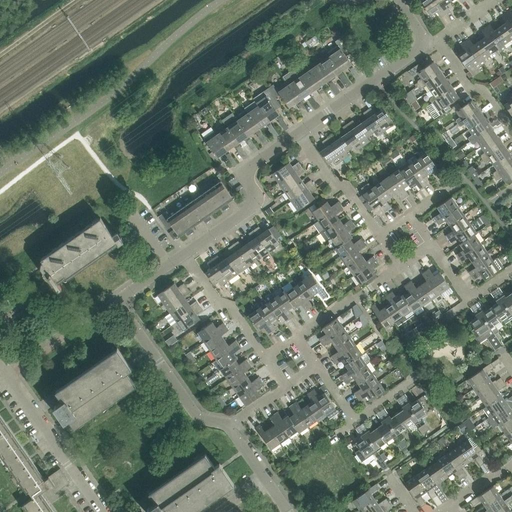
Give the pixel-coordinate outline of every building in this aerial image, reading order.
[(440,18),(445,15),(434,0),(422,0),(420,2),(430,16),(436,12),(440,18)] [(445,5),(451,1),(450,0),(434,0),(445,15),(450,12),(445,5)] [(511,22),(506,13),(501,17),(505,23),(499,27),(509,41),(511,39),(511,22)] [(509,41),(499,27),(494,31),(489,25),(485,28),(501,51),(505,47),(504,45),(509,41)] [(339,33),(336,28),(331,31),(334,36),(339,33)] [(496,54),(501,51),(485,28),(480,31),(484,37),(479,41),(489,55),(494,52),(496,54)] [(328,53),(341,72),(348,67),(351,72),(355,70),(345,56),(352,51),(342,36),(335,41),(338,46),(328,53)] [(489,55),(479,41),(473,45),(469,39),(464,42),(480,65),(485,62),(483,60),(489,55)] [(475,68),(480,65),(464,42),(460,46),(464,51),(458,56),(468,70),(474,66),(475,68)] [(345,77),(341,72),(328,53),(317,60),(330,79),(337,74),(341,79),(345,77)] [(282,54),(277,57),(282,65),(287,61),(282,54)] [(334,84),(330,79),(317,60),(307,67),(320,86),(327,81),(331,87),(334,84)] [(439,71),(433,62),(422,69),(418,64),(408,71),(412,77),(417,73),(421,78),(417,81),(417,83),(418,86),(439,71)] [(324,91),(320,86),(307,67),(297,74),(310,93),(317,89),(320,94),(324,91)] [(314,99),(310,93),(297,74),(293,69),(283,76),(287,81),(286,82),(299,100),(306,96),(310,101),(314,99)] [(430,91),(445,80),(439,71),(418,86),(420,88),(422,88),(426,86),(430,91)] [(431,103),(452,89),(445,80),(430,91),(433,96),(429,99),(429,101),(431,103)] [(303,106),(299,100),(286,82),(276,89),(273,84),(268,88),(275,98),(280,94),(289,108),(296,103),(300,108),(303,106)] [(270,101),(275,98),(268,88),(263,91),(266,96),(256,103),(269,122),(276,117),(279,122),(283,120),(270,101)] [(446,111),(444,108),(458,98),(452,89),(431,103),(440,116),(446,111)] [(457,124),(478,110),(471,100),(461,107),(459,104),(453,108),(455,111),(460,117),(456,120),(456,122),(457,124)] [(273,127),(269,122),(256,103),(255,101),(244,108),(245,110),(259,129),(266,124),(269,129),(273,127)] [(411,104),(415,111),(420,107),(415,101),(411,104)] [(373,106),(368,109),(383,131),(394,124),(383,108),(377,112),(373,106)] [(376,136),(383,131),(368,109),(363,113),(367,119),(362,123),(370,135),(374,132),(376,136)] [(262,134),(259,129),(245,110),(235,117),(248,136),(255,131),(259,137),(262,134)] [(468,130),(484,119),(478,110),(457,124),(459,127),(461,127),(465,124),(468,130)] [(248,144),(252,141),(248,136),(235,117),(232,113),(222,121),(225,124),(238,143),(245,139),(248,144)] [(469,142),(490,127),(484,119),(468,130),(472,135),(468,138),(468,140),(469,142)] [(370,135),(362,123),(357,126),(352,120),(347,124),(363,146),(369,141),(367,137),(370,135)] [(242,149),(238,143),(225,124),(214,132),(228,151),(234,146),(238,151),(242,149)] [(356,151),(363,146),(347,124),(342,127),(346,134),(341,137),(350,149),(353,147),(356,151)] [(480,147),(496,136),(490,127),(469,142),(471,144),(473,145),(477,142),(480,147)] [(231,156),(228,151),(214,132),(204,139),(212,151),(217,158),(224,153),(228,158),(231,156)] [(350,149),(341,137),(336,141),(332,135),(327,138),(342,160),(349,156),(346,152),(350,149)] [(409,138),(409,139),(412,143),(417,139),(414,136),(414,135),(409,138)] [(444,139),(448,144),(452,141),(449,136),(444,139)] [(482,160),(503,145),(496,136),(480,147),(484,153),(481,155),(480,157),(482,160)] [(335,165),(342,160),(327,138),(321,142),(326,148),(320,152),(328,164),(332,161),(335,165)] [(452,141),(448,144),(451,149),(456,146),(452,141)] [(493,165),(509,154),(503,145),(482,160),(483,162),(485,162),(489,160),(493,165)] [(393,158),(399,154),(396,149),(389,154),(393,158)] [(219,162),(217,158),(212,151),(210,153),(217,163),(219,162)] [(459,161),(464,157),(461,152),(456,156),(459,161)] [(417,159),(428,174),(433,171),(438,178),(442,175),(427,153),(417,159)] [(494,177),(511,164),(511,158),(509,154),(493,165),(496,170),(493,173),(493,175),(494,177)] [(391,160),(387,155),(380,160),(383,165),(391,160)] [(423,178),(428,174),(417,159),(409,165),(424,187),(428,185),(423,178)] [(278,183),(301,167),(298,162),(292,167),(289,162),(272,174),(278,183)] [(424,187),(409,165),(407,162),(398,168),(399,169),(398,170),(410,187),(415,183),(420,190),(424,187)] [(511,164),(494,177),(496,180),(498,180),(501,177),(505,183),(511,178),(511,164)] [(284,192),(301,180),(299,176),(305,172),(301,167),(278,183),(284,192)] [(472,168),(467,171),(473,180),(478,177),(472,168)] [(409,187),(410,187),(398,170),(390,176),(405,198),(409,195),(404,188),(408,185),(409,187)] [(401,200),(405,198),(390,176),(381,182),(391,197),(396,193),(401,200)] [(291,201),(314,185),(311,180),(304,184),(301,180),(284,192),(291,201)] [(203,193),(214,209),(219,206),(223,211),(229,207),(226,201),(232,197),(220,181),(204,192),(203,193)] [(386,200),(391,197),(381,182),(372,188),(387,210),(391,207),(386,200)] [(387,210),(372,188),(368,183),(361,188),(365,193),(363,195),(373,209),(378,206),(383,213),(387,210)] [(314,185),(291,201),(297,210),(314,199),(311,194),(317,190),(314,185)] [(203,193),(204,192),(203,191),(200,193),(201,195),(185,206),(196,222),(201,218),(205,224),(212,219),(208,214),(214,209),(203,193)] [(436,221),(458,206),(451,197),(437,207),(440,212),(433,217),(436,221)] [(312,211),(318,220),(340,205),(338,202),(331,207),(327,201),(312,211)] [(320,232),(339,219),(336,214),(343,209),(340,205),(318,220),(314,224),(320,232)] [(190,226),(196,222),(185,206),(169,217),(165,212),(158,217),(174,240),(178,236),(178,235),(184,231),(187,236),(194,231),(190,226)] [(449,225),(464,215),(458,206),(436,221),(439,225),(446,220),(449,225)] [(269,216),(274,212),(270,207),(265,210),(269,216)] [(448,239),(470,224),(464,215),(449,225),(453,230),(446,235),(448,239)] [(41,260),(43,263),(45,266),(41,269),(43,272),(42,272),(40,284),(54,286),(57,291),(61,288),(56,281),(63,275),(64,277),(116,242),(118,245),(123,242),(117,233),(112,236),(100,219),(98,221),(96,220),(92,223),(92,225),(91,225),(89,225),(85,227),(85,230),(81,232),(79,232),(75,234),(75,236),(75,237),(73,236),(68,239),(68,241),(64,244),(62,243),(59,245),(58,248),(57,248),(55,248),(52,250),(51,253),(41,260)] [(331,238),(353,223),(350,219),(343,224),(339,219),(320,232),(327,241),(331,238)] [(335,248),(352,237),(348,232),(355,227),(353,223),(331,238),(337,247),(335,248)] [(460,244),(476,233),(470,224),(448,239),(451,243),(458,238),(461,242),(459,244),(460,244)] [(279,245),(276,241),(275,239),(280,236),(273,226),(269,229),(268,229),(263,233),(258,227),(253,230),(268,252),(279,245)] [(262,257),(268,252),(253,230),(248,234),(252,240),(247,244),(255,256),(256,255),(259,259),(262,257)] [(459,258),(481,243),(475,234),(477,233),(476,233),(460,244),(463,249),(456,254),(459,258)] [(341,257),(363,242),(361,239),(354,243),(350,239),(352,238),(352,237),(335,248),(341,257)] [(255,256),(247,244),(242,247),(238,241),(233,245),(248,267),(255,262),(252,258),(255,256)] [(347,266),(362,256),(359,251),(366,246),(363,242),(341,257),(347,266)] [(472,262),(487,252),(481,243),(459,258),(461,262),(468,257),(472,262)] [(241,271),(248,267),(233,245),(228,248),(232,254),(226,258),(235,270),(235,269),(238,267),(241,271)] [(471,276),(493,260),(487,252),(472,262),(475,267),(468,272),(471,276)] [(235,270),(226,258),(221,262),(217,256),(212,259),(227,281),(238,274),(235,269),(235,270)] [(354,275),(375,260),(373,256),(366,261),(362,256),(347,266),(354,275)] [(481,275),(484,280),(503,267),(497,258),(493,260),(471,276),(474,279),(481,275)] [(220,286),(227,281),(212,259),(207,263),(211,269),(206,273),(214,284),(218,282),(220,286)] [(376,270),(374,267),(378,264),(375,260),(354,275),(360,284),(375,274),(373,272),(376,270)] [(425,271),(440,293),(449,286),(439,272),(434,276),(429,269),(425,271)] [(326,270),(320,274),(324,280),(330,276),(326,270)] [(431,299),(440,293),(425,271),(421,274),(426,281),(421,284),(431,299)] [(302,281),(313,295),(318,292),(323,299),(327,296),(312,274),(302,281)] [(307,299),(313,295),(302,281),(293,287),(308,309),(312,306),(307,299)] [(431,299),(421,284),(416,288),(411,281),(407,284),(422,305),(431,299)] [(164,304),(187,288),(183,283),(177,288),(174,283),(157,295),(164,304)] [(414,311),(422,305),(407,284),(404,286),(408,293),(404,296),(403,294),(402,295),(414,311)] [(305,311),(308,309),(293,287),(285,293),(284,291),(283,291),(295,308),(300,304),(305,311)] [(170,313),(187,301),(184,297),(190,293),(187,288),(164,304),(170,313)] [(337,299),(343,295),(339,290),(333,294),(337,299)] [(294,308),(295,308),(283,291),(274,297),(289,319),(293,316),(289,309),(293,306),(294,308)] [(392,291),(388,294),(406,320),(415,314),(414,311),(402,295),(397,298),(392,291)] [(511,293),(505,297),(504,295),(500,298),(511,315),(511,293)] [(406,320),(388,294),(385,296),(390,303),(384,307),(394,322),(397,326),(406,320)] [(286,322),(289,319),(274,297),(266,303),(265,303),(276,318),(281,315),(286,322)] [(265,303),(266,303),(263,298),(254,305),(257,309),(272,331),(276,329),(271,322),(276,318),(265,303)] [(508,319),(511,315),(500,298),(496,301),(497,303),(491,307),(500,321),(507,317),(508,319)] [(176,322),(199,306),(196,301),(190,305),(187,301),(170,313),(176,322)] [(394,322),(384,307),(379,311),(374,304),(370,306),(385,328),(394,322)] [(356,305),(354,306),(353,307),(359,316),(362,313),(356,305)] [(196,315),(203,310),(199,306),(176,322),(182,331),(199,319),(196,315)] [(495,325),(500,321),(491,307),(485,311),(483,310),(479,312),(499,340),(502,338),(498,332),(499,332),(495,325)] [(268,334),(272,331),(257,309),(247,316),(258,331),(263,327),(268,334)] [(502,345),(499,340),(479,312),(475,315),(476,317),(470,322),(475,328),(470,332),(479,344),(487,339),(495,350),(499,347),(502,345)] [(321,342),(343,327),(346,324),(340,316),(337,318),(322,328),(326,333),(319,338),(321,342)] [(204,342),(225,326),(223,323),(216,328),(212,322),(197,332),(204,342)] [(210,351),(225,340),(221,335),(228,330),(225,326),(204,342),(210,351)] [(334,346),(349,336),(343,327),(321,342),(324,346),(331,341),(334,346)] [(334,360),(355,345),(349,336),(334,346),(338,351),(331,356),(334,360)] [(216,360),(238,344),(235,340),(228,345),(225,340),(210,351),(216,360)] [(240,348),(238,344),(216,360),(212,362),(218,371),(220,370),(237,358),(234,353),(240,348)] [(345,365),(362,353),(355,345),(334,360),(336,364),(343,359),(346,363),(344,365),(345,365)] [(135,385),(126,372),(131,368),(117,348),(55,391),(62,400),(53,407),(63,423),(66,421),(68,420),(74,428),(135,385)] [(344,379),(366,364),(360,355),(362,354),(362,353),(345,365),(348,370),(341,375),(344,379)] [(226,379),(248,363),(246,359),(239,364),(235,360),(237,359),(237,358),(220,370),(226,379)] [(232,387),(247,377),(244,372),(251,367),(248,363),(226,379),(232,387)] [(357,383),(372,372),(366,364),(344,379),(346,383),(353,378),(357,383)] [(474,389),(489,378),(483,368),(467,379),(474,389)] [(356,397),(378,381),(372,372),(357,383),(360,388),(354,393),(356,397)] [(239,396),(260,381),(258,377),(251,382),(247,377),(232,387),(239,396)] [(495,387),(498,385),(503,381),(500,377),(493,383),(489,378),(474,389),(480,397),(495,387)] [(239,396),(245,405),(260,395),(256,390),(263,385),(260,381),(239,396)] [(378,381),(356,397),(359,400),(366,396),(369,401),(384,391),(378,381)] [(480,397),(486,406),(501,395),(495,387),(480,397)] [(338,412),(335,407),(324,393),(319,396),(314,389),(310,392),(325,414),(326,413),(329,418),(338,412)] [(317,420),(325,414),(310,392),(307,395),(311,402),(306,405),(317,420)] [(492,415),(511,401),(511,395),(505,400),(501,395),(486,406),(492,415)] [(406,405),(418,422),(422,419),(421,417),(427,413),(418,399),(411,404),(410,402),(406,405)] [(511,401),(492,415),(487,419),(493,427),(498,424),(511,414),(511,410),(510,408),(511,407),(511,401)] [(317,420),(306,405),(301,409),(296,402),(293,404),(308,426),(317,420)] [(299,432),(308,426),(293,404),(289,407),(294,414),(289,417),(288,415),(287,416),(299,432)] [(414,425),(418,422),(406,405),(402,408),(403,409),(397,414),(407,428),(413,424),(414,425)] [(299,432),(287,416),(282,419),(277,412),(273,415),(289,437),(297,431),(298,433),(299,432)] [(401,432),(407,428),(397,414),(391,418),(389,416),(385,419),(398,437),(402,434),(401,432)] [(511,427),(511,414),(498,424),(504,433),(511,427)] [(280,443),(289,437),(273,415),(270,417),(275,424),(269,428),(280,443)] [(393,440),(398,437),(385,419),(381,422),(382,424),(376,428),(386,442),(392,438),(393,440)] [(0,452),(0,454),(2,453),(5,457),(3,458),(8,465),(10,464),(13,468),(11,469),(16,476),(17,475),(20,479),(19,480),(24,487),(25,486),(28,491),(26,492),(27,493),(29,492),(43,482),(42,481),(0,420),(0,452)] [(280,443),(269,428),(264,432),(259,425),(255,428),(270,449),(280,443)] [(380,446),(386,442),(376,428),(370,432),(369,430),(365,433),(377,451),(381,448),(380,446)] [(373,454),(377,451),(365,433),(360,436),(361,438),(355,443),(365,457),(371,452),(373,454)] [(457,447),(467,463),(474,458),(479,466),(484,463),(489,459),(488,458),(490,456),(487,453),(486,454),(482,449),(481,450),(478,445),(473,448),(468,440),(457,447)] [(461,467),(467,463),(457,447),(446,454),(463,477),(466,475),(461,467)] [(192,511),(234,484),(221,465),(219,463),(214,467),(205,453),(148,493),(155,503),(146,509),(147,511),(192,511)] [(459,480),(463,477),(446,454),(436,461),(447,477),(453,472),(459,480)] [(380,463),(379,464),(382,470),(383,470),(386,468),(388,467),(384,461),(380,463)] [(440,481),(447,477),(436,461),(426,469),(442,492),(446,489),(440,481)] [(33,498),(22,506),(25,505),(28,509),(26,510),(27,511),(50,511),(39,495),(41,493),(50,487),(54,494),(70,483),(60,469),(45,479),(42,481),(43,482),(29,492),(33,498)] [(438,494),(442,492),(426,469),(415,476),(426,491),(433,487),(438,494)] [(420,496),(426,491),(415,476),(405,483),(421,507),(425,504),(420,496)] [(359,510),(374,499),(371,494),(379,488),(376,484),(353,500),(359,510)] [(484,505),(499,495),(493,486),(470,502),(473,506),(481,500),(484,505)] [(493,511),(511,500),(510,497),(504,501),(499,495),(484,505),(488,511),(485,511),(493,511)] [(360,511),(374,511),(381,508),(374,499),(359,510),(360,511)] [(511,511),(506,504),(511,500),(493,511),(511,511)]
